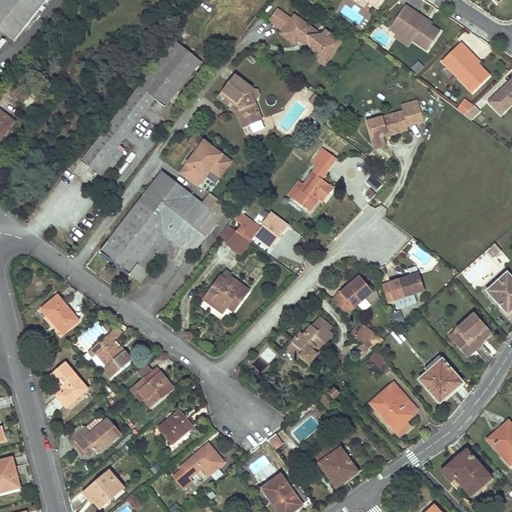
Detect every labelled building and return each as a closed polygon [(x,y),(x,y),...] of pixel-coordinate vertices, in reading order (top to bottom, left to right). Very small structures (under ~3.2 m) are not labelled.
[(0,0),(0,27),(15,39),(45,0),(0,0)] [(353,0),(355,1),(355,0),(364,0),(368,2),(377,8),(382,0),(353,0)] [(429,27),(423,23),(426,20),(405,6),(389,29),(396,34),(398,31),(413,41),(427,51),(440,32),(431,26),(430,26),(429,27)] [(281,34),(294,44),(298,38),(301,39),(299,41),(309,48),(305,52),(323,65),(336,47),(320,35),(294,16),(291,19),(277,9),(270,18),(284,29),(281,34)] [(413,41),(398,31),(396,34),(395,37),(409,47),(413,41)] [(320,35),(336,47),(339,43),(323,32),(320,35)] [(154,99),(164,107),(200,62),(175,42),(139,85),(137,83),(133,88),(136,90),(80,159),(91,168),(103,177),(122,153),(115,147),(126,134),(145,110),(154,99)] [(460,43),(441,61),(472,93),(489,76),(478,65),(477,64),(476,65),(473,61),(473,59),(466,53),(468,51),(460,43)] [(468,51),(466,53),(473,59),(473,61),(476,65),(477,64),(478,65),(480,63),(468,51)] [(415,74),(424,69),(419,61),(411,66),(415,74)] [(14,96),(21,102),(31,89),(21,82),(33,66),(28,62),(5,91),(13,98),(14,96)] [(254,122),(253,118),(259,115),(250,92),(252,89),(235,76),(223,91),(238,103),(240,109),(235,110),(242,127),(254,122)] [(511,79),(488,102),(500,115),(511,103),(511,79)] [(223,91),(219,98),(235,110),(240,109),(238,103),(223,91)] [(307,102),(316,108),(322,99),(314,93),(307,102)] [(402,108),(418,104),(417,99),(401,103),(402,108)] [(403,112),(368,122),(374,145),(386,142),(384,136),(408,129),(407,125),(423,121),(418,104),(402,108),(403,112)] [(464,116),(470,120),(479,112),(474,106),(464,116)] [(0,139),(14,123),(0,112),(0,139)] [(219,164),(226,155),(197,133),(191,140),(200,147),(198,150),(181,171),(199,185),(212,169),(217,162),(219,164)] [(200,147),(191,140),(189,143),(198,150),(200,147)] [(375,150),(387,147),(386,142),(374,145),(375,150)] [(317,154),(311,162),(325,172),(331,164),(317,154)] [(221,176),(233,160),(226,155),(219,164),(217,162),(212,169),(221,176)] [(80,177),(89,170),(82,162),(74,169),(80,177)] [(302,184),(291,198),(309,211),(318,199),(322,194),(326,196),(328,192),(316,183),(325,172),(311,162),(307,167),(312,171),(302,184)] [(161,171),(100,252),(129,274),(130,273),(141,281),(172,241),(192,256),(221,217),(161,171)] [(371,175),(365,184),(377,192),(383,184),(371,175)] [(297,180),(286,195),(291,198),(302,184),(297,180)] [(238,211),(233,218),(241,224),(236,231),(250,241),(260,228),(238,211)] [(236,231),(231,227),(222,240),(227,243),(236,231)] [(250,241),(236,231),(227,243),(240,254),(250,241)] [(222,313),(229,303),(235,308),(248,291),(223,272),(204,299),(222,313)] [(389,282),(395,299),(424,290),(418,272),(389,282)] [(511,279),(506,273),(485,292),(506,315),(511,309),(511,279)] [(331,301),(349,314),(354,308),(373,291),(359,275),(340,291),(339,290),(331,301)] [(62,333),(77,320),(57,296),(42,308),(62,333)] [(400,312),(393,314),(396,324),(404,322),(400,312)] [(468,346),(461,352),(466,358),(480,345),(479,344),(489,335),(472,316),(455,331),(468,346)] [(310,363),(314,358),(317,353),(313,350),(321,339),(326,343),(333,334),(329,331),(332,327),(319,317),(304,335),(300,332),(292,342),(304,352),(301,356),(310,363)] [(373,331),(360,322),(351,334),(363,344),(373,331)] [(123,332),(118,326),(109,334),(114,340),(123,332)] [(396,330),(394,332),(391,335),(399,343),(404,339),(396,330)] [(379,336),(373,331),(363,344),(370,349),(379,336)] [(124,351),(121,354),(117,349),(118,348),(112,341),(114,340),(109,334),(88,352),(109,378),(132,360),(124,351)] [(385,362),(377,351),(365,362),(374,372),(385,362)] [(427,372),(418,379),(436,400),(450,389),(452,391),(461,384),(438,356),(424,368),(427,372)] [(54,393),(60,400),(66,407),(87,390),(65,364),(51,375),(61,387),(54,393)] [(238,377),(240,378),(245,372),(238,367),(237,369),(236,370),(236,371),(236,373),(237,375),(237,376),(238,377)] [(155,368),(130,389),(141,402),(143,400),(151,409),(173,389),(155,368)] [(388,419),(385,422),(399,438),(411,428),(407,422),(412,417),(410,415),(416,410),(393,384),(370,405),(382,418),(385,416),(388,419)] [(329,393),(334,398),(340,393),(335,387),(329,393)] [(158,428),(164,436),(171,444),(192,426),(179,411),(158,428)] [(85,428),(70,441),(82,456),(86,452),(89,456),(96,450),(99,453),(120,435),(107,419),(100,425),(96,420),(86,428),(85,428)] [(498,436),(497,434),(495,433),(487,440),(502,457),(504,455),(511,464),(511,462),(511,425),(508,422),(501,428),(504,431),(498,436)] [(357,472),(335,442),(314,457),(336,487),(343,482),(341,479),(345,476),(347,479),(357,472)] [(184,489),(192,482),(188,478),(201,468),(208,476),(222,463),(207,445),(181,467),(182,469),(173,477),(184,489)] [(454,464),(453,463),(453,462),(442,472),(457,489),(461,485),(470,496),(491,478),(469,453),(462,459),(461,458),(454,464)] [(0,489),(9,488),(9,490),(19,487),(12,458),(0,461),(0,489)] [(291,494),(293,493),(272,463),(253,476),(278,511),(287,511),(290,510),(291,511),(292,511),(300,507),(291,494)] [(90,499),(94,504),(99,509),(111,499),(109,496),(121,486),(108,470),(82,492),(89,500),(90,499)] [(189,501),(200,492),(192,482),(184,489),(181,491),(189,501)]
